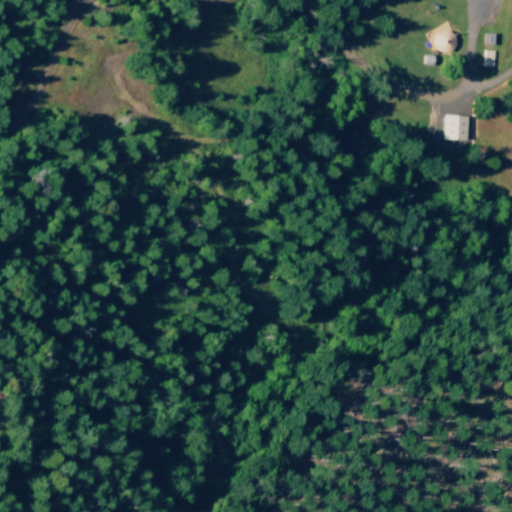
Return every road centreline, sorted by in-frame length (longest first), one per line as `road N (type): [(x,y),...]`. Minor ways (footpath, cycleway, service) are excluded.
road 1 (track): [(491,86),(435,100),(410,94),(354,61),(295,0)]
road 2 (track): [(80,0),(27,105),(0,139)]
